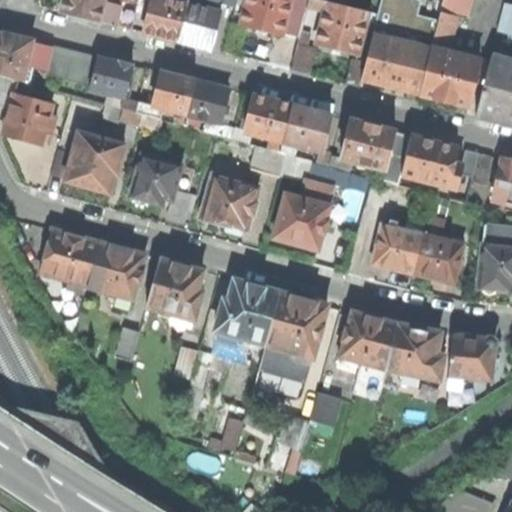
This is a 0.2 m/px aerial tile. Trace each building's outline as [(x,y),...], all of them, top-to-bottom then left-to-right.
[(65,0),(62,12),(80,17),(98,21),(103,0),(65,0)] [(103,0),(98,21),(120,26),(126,0),(103,0)] [(126,0),(120,26),(132,29),(138,2),(128,0),(126,0)] [(187,3),(173,0),(152,0),(145,33),(161,37),(179,41),(188,4),(187,3)] [(221,0),(187,0),(187,3),(188,4),(221,12),(223,3),(221,2),(221,0)] [(307,0),(246,0),(240,25),(260,30),(297,40),(307,0)] [(324,13),(327,2),(324,1),(319,0),(308,0),(307,9),(316,11),(324,13)] [(380,0),(377,14),(372,34),(431,48),(437,20),(417,15),(420,0),(380,0)] [(442,0),(439,14),(456,18),(466,20),(471,0),(442,0)] [(361,55),(372,13),(327,2),(324,13),(317,44),(335,49),(361,55)] [(221,12),(188,4),(179,41),(196,45),(211,49),(221,12)] [(511,5),(504,4),(497,30),(511,33),(511,5)] [(307,9),(291,70),(309,75),(315,52),(306,50),(316,11),(307,9)] [(456,18),(439,14),(437,20),(431,48),(447,52),(456,18)] [(0,35),(0,75),(17,81),(22,82),(26,68),(31,44),(32,41),(18,38),(2,34),(0,35)] [(384,86),(419,94),(431,48),(372,34),(365,64),(361,80),(384,86)] [(51,48),(31,44),(26,68),(46,73),(51,48)] [(46,73),(92,84),(98,57),(52,46),(51,48),(46,73)] [(447,52),(431,48),(419,94),(443,100),(468,106),(474,80),(479,60),(447,52)] [(484,82),(475,117),(496,122),(511,125),(511,60),(491,55),(489,62),(484,82)] [(113,61),(98,57),(92,84),(90,91),(124,99),(132,66),(113,61)] [(351,60),(345,84),(359,87),(361,80),(365,64),(351,60)] [(489,62),(479,60),(474,80),(484,82),(489,62)] [(163,109),(186,115),(195,82),(178,77),(160,73),(152,107),(163,109)] [(17,81),(0,75),(0,107),(9,110),(14,94),(17,81)] [(205,120),(211,121),(220,124),(228,90),(211,86),(195,82),(186,115),(200,119),(205,120)] [(52,105),(14,94),(9,110),(3,135),(22,140),(41,146),(44,133),(52,135),(56,118),(49,116),(52,105)] [(272,101),(253,96),(244,132),(250,134),(272,139),(283,142),(292,106),(272,101)] [(138,103),(130,101),(129,105),(124,104),(123,110),(136,113),(138,103)] [(152,107),(138,103),(136,113),(142,115),(160,119),(163,109),(152,107)] [(107,105),(103,119),(119,123),(120,120),(123,110),(107,105)] [(292,106),(283,142),(293,145),(317,151),(321,152),(321,151),(331,116),(311,111),(292,106)] [(140,126),(142,115),(136,113),(123,110),(120,120),(140,126)] [(142,115),(140,126),(160,131),(163,120),(160,119),(142,115)] [(197,130),(200,119),(186,115),(184,126),(197,130)] [(350,121),(341,159),(352,161),(383,169),(385,170),(394,132),(372,127),(350,121)] [(248,144),(250,134),(244,132),(235,130),(232,140),(248,144)] [(410,137),(394,132),(385,170),(383,169),(380,180),(398,184),(400,176),(410,137)] [(66,179),(65,181),(83,186),(110,193),(114,177),(117,178),(121,161),(120,161),(124,145),(79,133),(73,155),(66,179)] [(434,143),(410,137),(400,176),(455,190),(459,174),(461,165),(454,163),(458,148),(434,143)] [(283,142),(272,139),(269,150),(280,153),(283,142)] [(283,142),(280,153),(286,154),(291,156),(293,145),(283,142)] [(257,146),(251,169),(280,177),(280,175),(286,154),(280,153),(269,150),(257,146)] [(461,165),(459,174),(473,177),(479,154),(465,150),(461,165)] [(50,175),(66,179),(73,155),(56,151),(50,175)] [(321,152),(317,151),(314,162),(329,166),(331,156),(332,154),(321,151),(321,152)] [(291,156),(286,154),(280,175),(306,182),(306,181),(311,161),(291,156)] [(493,157),(479,154),(473,177),(472,182),(486,186),(493,157)] [(141,155),(130,197),(134,198),(134,202),(136,205),(139,207),(143,207),(146,205),(148,202),(155,203),(162,205),(163,198),(170,200),(171,201),(174,192),(181,166),(141,155)] [(338,168),(341,159),(331,156),(329,166),(338,168)] [(341,159),(338,168),(349,171),(352,161),(341,159)] [(511,162),(502,160),(492,201),(511,206),(511,162)] [(194,170),(181,166),(174,192),(187,195),(187,194),(194,170)] [(473,177),(459,174),(455,190),(453,200),(466,203),(472,182),(473,177)] [(212,175),(201,219),(213,222),(227,226),(227,229),(228,231),(239,234),(241,233),(242,230),(247,231),(251,215),(253,215),(257,203),(254,202),(258,187),(246,184),(212,175)] [(306,182),(302,199),(327,205),(331,188),(306,181),(306,182)] [(196,197),(187,194),(187,195),(174,192),(171,201),(170,200),(167,213),(189,220),(196,197)] [(285,194),(274,238),(291,242),(318,249),(322,233),(324,234),(328,221),(325,220),(329,206),(327,205),(302,199),(285,194)] [(427,216),(425,223),(442,227),(444,220),(427,216)] [(405,230),(423,234),(425,223),(408,219),(405,230)] [(425,223),(423,234),(440,238),(442,227),(425,223)] [(393,269),(413,273),(423,234),(405,230),(382,224),(373,264),(393,269)] [(482,247),(478,288),(481,288),(481,291),(483,294),(485,296),(489,297),(493,296),(496,294),(497,290),(503,290),(510,291),(511,284),(511,283),(511,228),(484,225),(482,247)] [(52,230),(40,273),(87,286),(99,243),(75,236),(52,230)] [(423,234),(413,273),(434,278),(454,283),(463,243),(440,238),(423,234)] [(122,249),(99,243),(87,286),(87,287),(133,299),(137,285),(139,285),(143,273),(140,272),(145,255),(122,249)] [(159,259),(146,307),(194,320),(202,292),(197,291),(203,271),(182,265),(159,259)] [(223,299),(214,331),(265,345),(279,292),(257,286),(234,279),(228,300),(223,299)] [(303,299),(279,292),(265,345),(313,359),(318,339),(319,340),(323,327),(321,327),(327,305),(303,299)] [(343,341),(339,357),(340,358),(356,362),(385,369),(396,323),(374,318),(352,312),(348,329),(345,328),(342,341),(343,341)] [(417,328),(396,323),(385,369),(404,373),(401,383),(416,386),(418,376),(438,381),(446,346),(437,344),(440,334),(417,328)] [(123,328),(115,357),(131,361),(140,332),(123,328)] [(452,336),(448,375),(463,377),(491,379),(494,348),(496,346),(496,342),(494,340),(493,339),(488,338),(486,339),(469,338),(452,336)] [(313,359),(265,345),(259,369),(306,382),(313,359)] [(180,346),(174,370),(188,374),(195,350),(180,346)] [(356,362),(340,358),(338,367),(354,371),(356,362)] [(188,389),(201,392),(208,367),(195,363),(192,375),(188,389)] [(462,387),(463,377),(448,375),(447,386),(462,387)] [(198,402),(201,392),(188,389),(185,399),(198,402)] [(338,398),(318,392),(309,421),(330,427),(338,398)] [(275,412),(249,405),(244,422),(244,423),(269,435),(275,412)] [(282,414),(275,440),(292,450),(301,453),(309,421),(282,414)] [(210,437),(207,449),(220,453),(221,448),(235,452),(242,429),(244,423),(244,422),(228,417),(222,440),(210,437)] [(301,453),(292,450),(285,473),(294,476),(301,453)] [(511,455),(501,451),(483,468),(511,480),(511,455)] [(236,452),(234,458),(254,463),(255,458),(236,452)] [(457,491),(434,511),(437,511),(489,511),(492,505),(457,491)]
